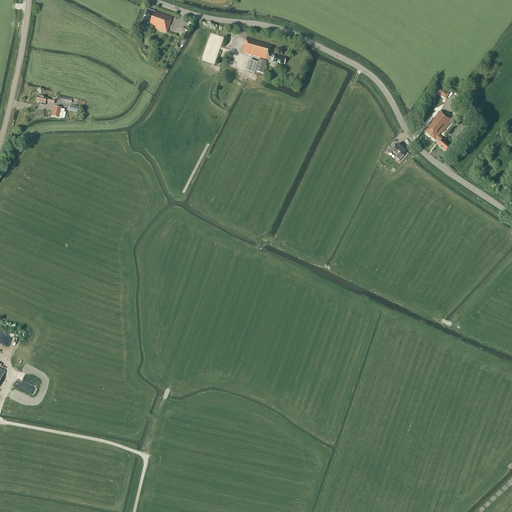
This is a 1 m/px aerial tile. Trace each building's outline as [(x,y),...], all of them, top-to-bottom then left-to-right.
[(153,28),(152,28),(167,33),(170,23),(171,18),(154,12),(154,13),(146,10),(141,24),(153,28)] [(273,48),(269,46),(245,39),(241,53),(269,61),(270,60),(273,61),(272,62),(284,65),(286,60),(274,56),(271,56),(273,48)] [(254,74),(257,63),(248,60),(245,71),(254,74)] [(267,62),(259,60),(255,72),(263,74),(267,62)] [(433,91),(446,100),(449,94),(450,92),(441,86),(439,88),(436,86),(433,91)] [(41,103),(41,105),(42,105),(44,106),(45,105),(45,104),(46,101),(54,103),(55,100),(55,98),(53,97),(52,100),(37,96),(36,102),(41,103)] [(73,99),(58,96),(57,101),(71,104),(73,99)] [(53,107),(51,117),(59,119),(61,109),(53,107)] [(439,137),(438,136),(441,132),(442,133),(452,121),(444,114),(444,115),(440,111),(423,131),(435,141),(436,139),(440,143),(437,145),(446,152),(450,148),(445,144),(446,143),(439,137)] [(451,139),(460,147),(472,133),(462,125),(451,139)] [(395,144),(388,152),(390,149),(397,155),(397,156),(395,158),(399,161),(399,162),(401,160),(405,156),(404,155),(404,156),(404,155),(407,151),(399,144),(397,146),(395,144)]
